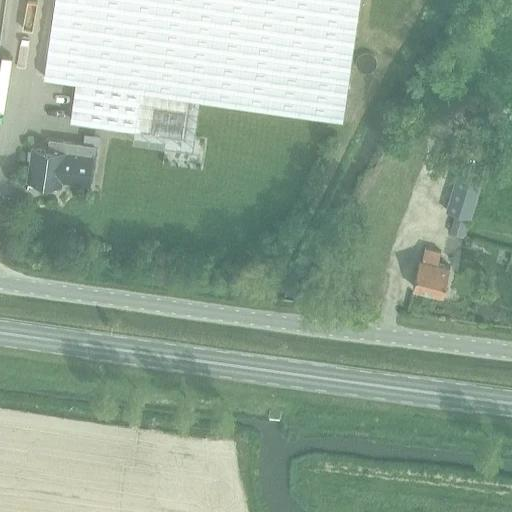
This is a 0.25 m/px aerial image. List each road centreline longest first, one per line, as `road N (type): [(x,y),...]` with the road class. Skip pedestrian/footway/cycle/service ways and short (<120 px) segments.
road 1 (secondary): [(511,404),(0,333)]
road 2 (unclassified): [(511,347),(0,285)]
